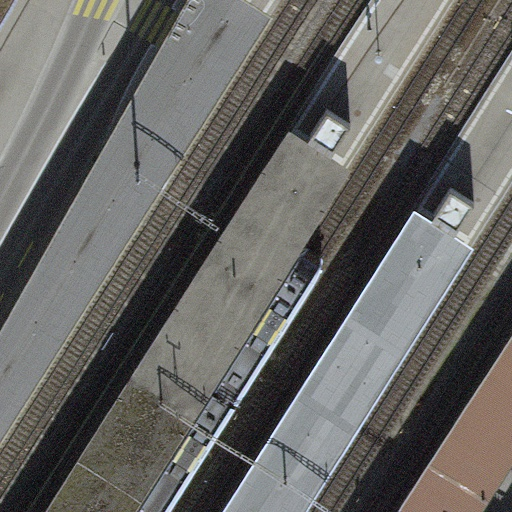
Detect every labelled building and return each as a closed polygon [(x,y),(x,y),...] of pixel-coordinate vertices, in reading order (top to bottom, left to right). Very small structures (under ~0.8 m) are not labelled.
[(261,0),(189,0),(0,340),(0,441),(113,263),(181,157),(269,21),(277,8),(261,0)] [(330,144),(341,151),(360,122),(339,109),(320,137),(330,144)] [(129,511),(356,160),(341,151),(330,144),(320,137),(296,124),(49,511),(129,511)] [(483,202),(461,187),(441,217),(452,225),(453,225),(463,232),(483,202)] [(304,511),(476,240),(463,232),(453,225),(452,225),(441,217),(420,203),(224,511),(304,511)] [(475,511),(511,454),(511,339),(402,511),(475,511)]
